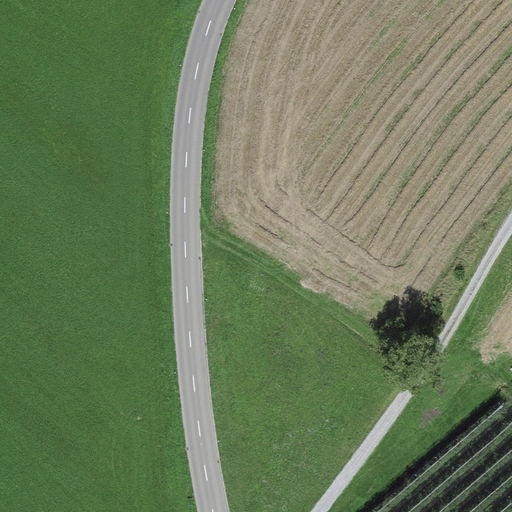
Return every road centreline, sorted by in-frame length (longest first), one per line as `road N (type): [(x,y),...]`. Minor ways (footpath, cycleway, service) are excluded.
road 1 (tertiary): [(214,511),(195,389),(185,229),(191,106),(219,0)]
road 2 (track): [(511,226),(443,344),(319,511)]
road 3 (track): [(422,375),(302,285),(218,237),(185,229)]
